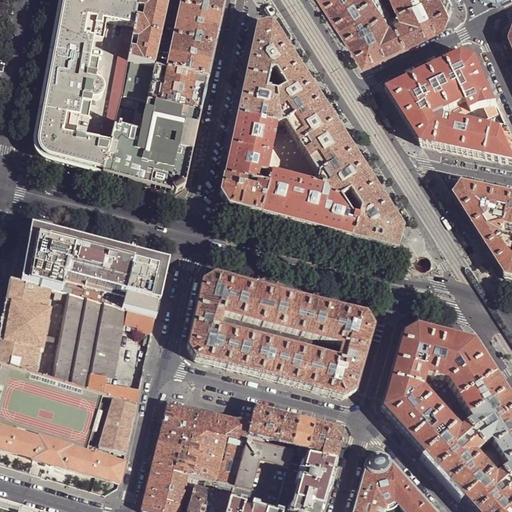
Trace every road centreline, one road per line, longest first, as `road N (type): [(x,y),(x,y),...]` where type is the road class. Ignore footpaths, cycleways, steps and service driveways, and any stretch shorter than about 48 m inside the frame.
road 1 (tertiary): [(275,0),(431,243)]
road 2 (residential): [(241,0),(192,235)]
road 3 (residential): [(362,423),(162,369)]
road 4 (secondary): [(192,235),(0,185)]
road 5 (tertiary): [(500,301),(405,160)]
road 6 (secondary): [(0,154),(28,0)]
road 7 (secondary): [(332,272),(381,295),(471,316)]
road 8 (residential): [(162,369),(126,511)]
road 9 (secondary): [(332,272),(192,235)]
road 10 (residential): [(192,235),(162,369)]
road 11 (residential): [(360,88),(480,28)]
road 12 (residential): [(452,511),(382,434),(362,423)]
